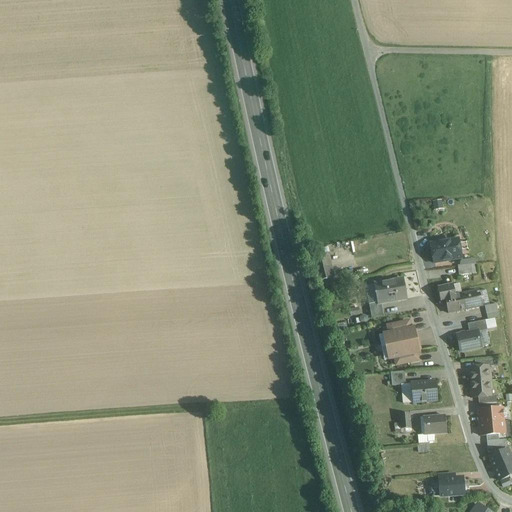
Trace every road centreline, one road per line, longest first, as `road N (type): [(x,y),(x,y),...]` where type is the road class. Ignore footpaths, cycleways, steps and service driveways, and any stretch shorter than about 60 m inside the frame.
road 1 (residential): [(511,502),(491,486),(470,443),(354,0)]
road 2 (primary): [(351,511),(230,0)]
road 3 (track): [(290,402),(0,421)]
road 4 (track): [(511,51),(366,50)]
